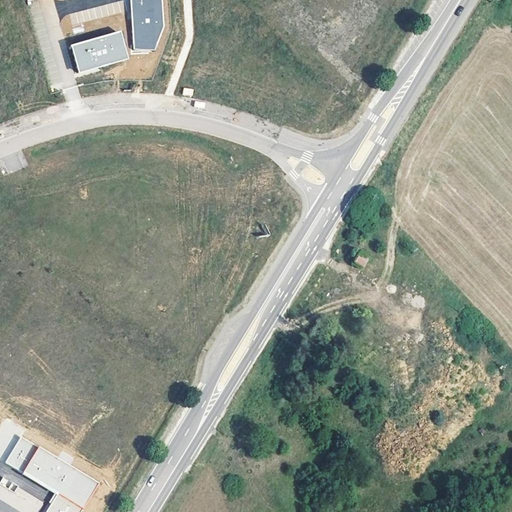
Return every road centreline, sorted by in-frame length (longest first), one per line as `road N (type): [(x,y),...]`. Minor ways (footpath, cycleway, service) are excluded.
road 1 (secondary): [(142,511),(264,312)]
road 2 (unclassified): [(204,123),(100,119),(0,149)]
road 3 (secondary): [(388,150),(413,74),(459,0)]
road 4 (secondary): [(440,0),(350,127)]
